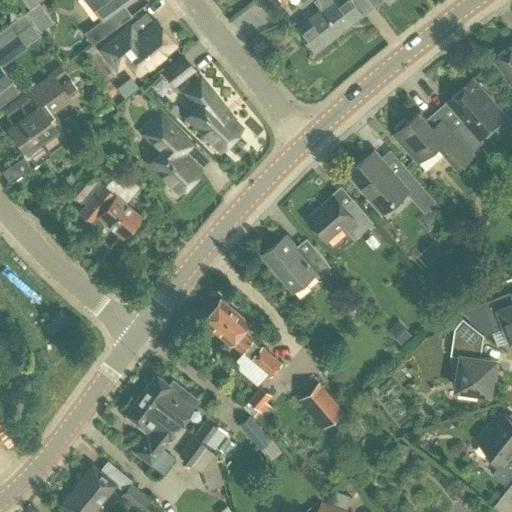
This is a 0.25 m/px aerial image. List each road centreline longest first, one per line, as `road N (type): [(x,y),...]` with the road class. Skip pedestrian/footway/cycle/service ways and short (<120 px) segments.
road 1 (tertiary): [(135,341),(305,145)]
road 2 (tertiary): [(305,145),(481,0)]
road 3 (tertiary): [(0,505),(36,473),(135,341)]
road 4 (residential): [(305,145),(184,0)]
road 5 (residential): [(135,341),(0,211)]
